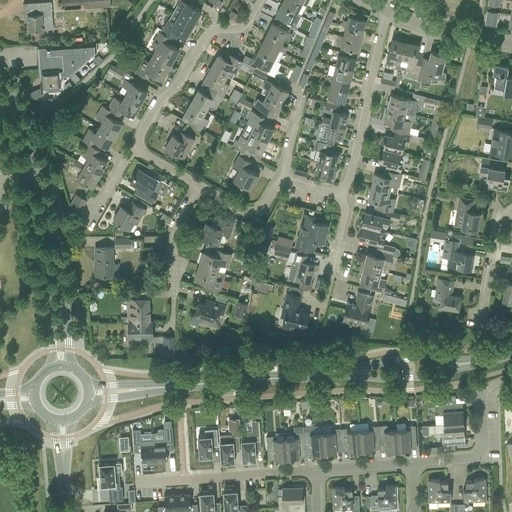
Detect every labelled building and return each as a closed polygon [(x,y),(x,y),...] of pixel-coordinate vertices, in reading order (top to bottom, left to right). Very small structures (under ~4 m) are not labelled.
[(109,0),(61,0),(62,6),(80,4),(84,4),(84,9),(110,7),(109,0)] [(178,15),(194,24),(201,11),(182,0),(179,0),(177,4),(183,7),(178,15)] [(293,0),(283,0),(281,6),(297,14),(301,4),(302,4),(293,0)] [(53,29),(51,1),(23,4),(27,4),(28,15),(29,31),(53,29)] [(281,6),(276,16),(279,17),(277,21),(290,27),(296,30),(298,27),(303,17),(301,16),(297,14),(281,6)] [(326,9),(321,7),(318,12),(324,15),(326,9)] [(329,10),(327,15),(325,21),(331,23),(335,13),(329,10)] [(350,10),(347,21),(343,20),(341,25),(345,27),(363,31),(366,20),(357,18),(358,12),(350,10)] [(240,16),(236,14),(230,11),(227,16),(237,21),(240,16)] [(499,12),(487,11),(484,24),(496,26),(499,12)] [(194,24),(178,15),(174,22),(169,19),(162,31),(161,30),(159,32),(172,39),(175,40),(179,33),(186,37),(194,24)] [(272,23),(267,33),(283,41),(290,27),(277,21),(275,24),(272,23)] [(323,25),(321,30),(327,33),(329,27),(331,23),(325,21),(323,25)] [(312,27),(312,28),(309,37),(313,39),(317,30),(320,25),(314,22),(312,27)] [(345,27),(343,37),(360,42),(363,31),(345,27)] [(327,33),(321,30),(319,36),(324,38),(327,33)] [(172,39),(159,32),(152,45),(157,48),(153,55),(170,65),(179,50),(169,44),(172,39)] [(283,41),(267,33),(262,42),(283,53),(284,53),(287,48),(281,45),(283,41)] [(343,37),(338,36),(336,45),(340,46),(340,48),(357,52),(360,42),(343,37)] [(401,59),(405,42),(392,39),(386,64),(392,66),(394,57),(401,59)] [(283,53),(262,42),(258,52),(278,62),(283,53)] [(405,42),(401,59),(408,61),(406,70),(410,71),(408,77),(417,79),(420,67),(422,59),(416,57),(419,46),(405,42)] [(59,70),(59,79),(66,78),(66,76),(69,76),(88,60),(89,61),(92,58),(91,57),(96,52),(96,43),(37,47),(39,72),(42,71),(59,70)] [(315,44),(309,58),(315,61),(317,55),(320,47),(315,44)] [(254,60),(253,62),(257,64),(255,68),(266,73),(268,70),(273,60),(258,52),(257,52),(256,51),(254,56),(255,56),(254,60)] [(420,67),(417,79),(421,80),(430,83),(433,70),(441,72),(445,56),(431,52),(427,68),(420,67)] [(218,55),(211,67),(227,76),(230,71),(236,74),(240,67),(243,62),(242,61),(235,57),(228,53),(228,54),(230,55),(227,60),(224,58),(218,55)] [(102,60),(98,55),(93,60),(97,64),(102,60)] [(170,65),(153,55),(149,62),(144,59),(136,72),(147,78),(151,73),(162,80),(170,65)] [(335,66),(352,71),(355,60),(338,55),(335,66)] [(309,58),(307,64),(312,66),(315,61),(309,58)] [(120,78),(124,72),(111,64),(108,70),(120,78)] [(503,94),(511,95),(511,76),(507,75),(508,69),(504,69),(504,67),(494,65),(492,76),(496,76),(494,87),(504,89),(503,94)] [(352,71),(335,66),(332,77),(350,81),(352,71)] [(227,76),(211,67),(204,79),(213,84),(210,89),(222,96),(228,85),(224,82),(227,76)] [(268,74),(266,73),(255,68),(253,73),(252,74),(265,80),(268,74)] [(60,85),(59,79),(59,70),(42,71),(43,87),(49,86),(49,92),(59,92),(59,85),(60,85)] [(299,72),(294,70),(290,80),(296,82),(299,72)] [(74,72),(69,77),(75,83),(80,79),(74,72)] [(350,81),(332,77),(330,87),(347,91),(350,81)] [(395,81),(382,78),(380,85),(394,89),(396,82),(395,82),(395,81)] [(126,79),(125,81),(122,85),(129,89),(125,95),(140,104),(147,92),(126,79)] [(263,87),(261,93),(266,96),(282,104),(288,91),(267,80),(263,87)] [(480,85),(479,94),(486,95),(487,87),(480,85)] [(327,98),(326,102),(341,106),(334,104),(335,100),(344,102),(347,91),(330,87),(327,98)] [(237,102),(242,92),(235,88),(229,99),(237,102)] [(222,96),(210,89),(207,95),(198,89),(191,101),(206,110),(209,104),(215,108),(222,96)] [(391,94),(387,108),(415,115),(417,106),(422,107),(423,104),(436,107),(437,100),(412,93),(411,99),(391,94)] [(140,104),(125,95),(122,102),(114,97),(108,108),(113,111),(120,115),(123,110),(133,116),(140,104)] [(258,99),(254,105),(276,116),(282,104),(266,96),(263,102),(258,99)] [(241,98),(238,104),(251,110),(253,104),(241,98)] [(206,110),(191,101),(184,113),(191,117),(188,123),(202,131),(208,119),(202,116),(206,110)] [(324,109),(327,110),(332,111),(330,119),(323,117),(322,121),(345,127),(348,115),(339,113),(341,106),(326,102),(324,109)] [(113,111),(108,108),(102,105),(96,116),(103,121),(100,127),(115,135),(122,123),(110,116),(113,111)] [(415,115),(387,108),(384,121),(396,124),(394,130),(408,133),(411,122),(413,122),(415,115)] [(250,117),(244,129),(268,140),(274,128),(265,124),(262,122),(264,117),(251,111),(248,116),(250,117)] [(492,118),(478,116),(476,126),(491,129),(492,118)] [(345,127),(322,121),(314,119),(313,123),(324,126),(321,137),(319,137),(318,141),(333,145),(335,137),(342,139),(345,127)] [(115,135),(100,127),(96,133),(89,129),(82,140),(87,142),(93,146),(96,141),(108,148),(115,135)] [(235,140),(233,145),(236,146),(242,149),(247,152),(250,147),(253,149),(254,150),(261,153),(268,140),(244,129),(241,135),(238,141),(235,140)] [(511,131),(494,129),(490,152),(511,155),(511,131)] [(408,133),(394,130),(393,136),(385,134),(383,141),(385,141),(383,148),(401,152),(404,140),(408,141),(409,135),(408,134),(408,133)] [(183,159),(194,139),(181,132),(177,138),(172,135),(165,148),(183,159)] [(215,148),(219,141),(208,135),(206,140),(208,141),(207,144),(215,148)] [(333,145),(318,141),(315,140),(313,149),(312,149),(310,150),(309,156),(310,158),(311,158),(311,160),(317,161),(335,166),(336,161),(338,162),(341,153),(326,149),(328,144),(333,145)] [(80,154),(77,160),(100,173),(107,161),(100,157),(103,152),(93,146),(87,142),(80,154)] [(427,147),(424,158),(430,160),(432,148),(427,147)] [(379,154),(378,161),(386,163),(385,169),(385,170),(388,170),(400,173),(401,167),(403,160),(399,159),(401,152),(383,148),(381,155),(379,154)] [(238,155),(232,166),(239,169),(238,171),(233,180),(249,189),(254,181),(255,182),(259,175),(248,169),(252,162),(247,160),(250,155),(250,154),(247,152),(242,149),(239,155),(238,155)] [(482,157),(479,173),(489,175),(487,188),(507,191),(509,177),(503,176),(505,169),(502,169),(504,161),(482,157)] [(74,158),(70,166),(80,172),(77,178),(92,187),(100,173),(77,160),(74,158)] [(430,160),(424,158),(423,158),(418,178),(419,178),(421,178),(425,179),(430,160)] [(317,161),(314,172),(320,174),(320,176),(334,180),(336,171),(334,170),(335,166),(317,161)] [(138,169),(130,182),(138,187),(141,188),(137,194),(134,193),(151,203),(157,193),(155,191),(161,182),(157,180),(138,169)] [(307,172),(295,169),(294,176),(305,179),(307,172)] [(375,173),(371,186),(389,191),(397,193),(398,187),(401,174),(400,173),(388,170),(387,176),(375,173)] [(389,191),(371,186),(368,199),(380,202),(378,209),(386,210),(392,212),(395,200),(387,198),(389,191)] [(69,205),(80,212),(87,200),(76,194),(69,205)] [(474,200),(459,198),(454,226),(461,227),(461,229),(477,232),(480,213),(472,212),(474,200)] [(121,206),(113,220),(120,224),(121,225),(123,226),(124,227),(129,230),(132,232),(136,224),(145,210),(132,202),(127,210),(121,206)] [(365,212),(362,225),(385,231),(389,218),(398,221),(400,214),(392,212),(386,210),(384,216),(365,212)] [(297,235),(294,247),(314,251),(316,241),(324,243),(329,224),(319,222),(320,218),(305,214),(299,236),(297,235)] [(221,234),(229,237),(234,222),(216,216),(213,225),(206,222),(201,238),(218,244),(221,234)] [(270,233),(272,226),(265,225),(262,238),(271,239),(273,234),(270,233)] [(385,231),(362,225),(358,239),(378,244),(377,249),(393,253),(394,247),(382,244),(384,238),(388,232),(385,231)] [(474,237),(464,236),(430,230),(429,237),(445,239),(443,257),(455,258),(453,267),(471,269),(474,253),(457,251),(459,241),(461,242),(473,244),(474,237)] [(130,238),(115,238),(115,248),(130,247),(130,238)] [(261,240),(259,248),(267,250),(269,241),(261,240)] [(275,248),(274,249),(290,252),(291,246),(276,243),(275,248)] [(95,267),(95,276),(119,276),(119,264),(113,264),(113,247),(96,248),(96,266),(95,267)] [(227,266),(231,254),(216,249),(214,255),(204,252),(199,265),(217,271),(219,264),(227,266)] [(367,253),(364,267),(380,271),(381,265),(389,267),(392,257),(393,253),(377,249),(375,255),(367,253)] [(292,262),(288,277),(295,279),(300,280),(298,287),(311,290),(313,282),(310,282),(313,270),(315,264),(307,262),(309,256),(304,255),(297,253),(296,253),(294,259),(293,259),(292,262)] [(217,271),(199,265),(195,278),(205,282),(203,287),(218,293),(222,280),(215,277),(217,271)] [(364,267),(361,281),(368,283),(367,288),(378,291),(390,294),(391,290),(384,288),(386,279),(378,277),(380,271),(364,267)] [(438,278),(435,298),(441,299),(439,307),(458,310),(460,297),(452,295),(454,281),(438,278)] [(511,281),(505,281),(505,285),(503,284),(502,291),(504,291),(502,301),(511,303),(511,305),(511,304),(511,281)] [(148,322),(148,298),(133,298),(133,289),(128,289),(128,316),(130,316),(130,322),(148,322)] [(300,295),(287,292),(283,309),(286,310),(282,327),(297,331),(297,328),(305,329),(309,313),(297,310),(300,295)] [(366,326),(373,296),(358,292),(355,304),(347,302),(342,321),(366,326)] [(225,303),(227,297),(217,294),(215,300),(225,303)] [(394,299),(394,300),(396,300),(395,303),(405,306),(407,300),(395,297),(394,299)] [(223,314),(226,306),(211,301),(210,306),(198,302),(194,314),(200,316),(199,321),(219,328),(222,319),(221,319),(222,313),(223,314)] [(242,319),(243,317),(244,317),(248,304),(238,301),(233,316),(242,319)] [(419,316),(417,324),(423,326),(426,318),(419,316)] [(130,322),(129,322),(129,341),(145,341),(164,343),(164,338),(164,337),(152,337),(151,322),(148,322),(130,322)] [(174,338),(164,338),(164,343),(163,353),(174,353),(174,338)] [(309,408),(308,401),(301,401),(301,409),(309,408)] [(443,424),(463,423),(462,410),(461,410),(460,404),(439,405),(440,415),(443,415),(443,424)] [(260,405),(252,405),(255,417),(260,417),(260,405)] [(241,418),(229,418),(229,429),(241,429),(241,418)] [(247,440),(241,441),(242,461),(244,461),(244,463),(251,462),(251,461),(256,460),(255,450),(255,447),(261,446),(261,450),(260,433),(259,421),(256,421),(255,420),(251,421),(252,431),(246,431),(247,440)] [(153,440),(154,461),(167,460),(167,450),(173,450),(172,427),(171,427),(171,421),(164,422),(165,439),(153,440)] [(444,433),(441,433),(442,446),(454,445),(462,444),(463,444),(463,442),(463,435),(464,435),(463,423),(443,424),(444,433)] [(423,433),(436,433),(435,424),(423,425),(423,433)] [(398,450),(396,430),(387,430),(387,425),(377,426),(379,447),(385,446),(385,451),(398,450)] [(417,446),(416,436),(415,425),(405,426),(405,429),(396,430),(398,450),(410,449),(410,447),(417,446)] [(294,438),(285,438),(287,458),(299,457),(299,455),(305,455),(305,457),(303,431),(303,426),(293,427),(294,438)] [(368,429),(359,430),(361,450),(373,449),(373,447),(379,447),(377,426),(368,426),(368,429)] [(361,450),(359,430),(350,431),(350,428),(340,429),(342,450),(348,449),(348,451),(361,450)] [(140,429),(132,430),(134,452),(141,452),(141,462),(154,461),(153,440),(141,441),(140,434),(140,429)] [(218,446),(217,429),(205,430),(205,436),(198,437),(199,458),(201,457),(201,459),(208,459),(208,457),(212,457),(211,443),(217,442),(218,446)] [(331,432),(322,433),(324,453),(336,452),(336,450),(342,450),(340,429),(331,429),(331,432)] [(220,436),(219,436),(220,442),(221,463),(223,463),(223,464),(230,464),(230,462),(234,462),(234,452),(233,448),(239,448),(239,451),(240,451),(239,435),(240,435),(240,430),(231,430),(232,435),(230,435),(230,434),(220,435),(220,436)] [(313,431),(303,431),(305,457),(306,457),(305,452),(311,452),(311,454),(324,453),(322,433),(313,434),(313,431)] [(287,458),(285,438),(276,439),(276,436),(266,437),(268,458),(274,457),(274,459),(287,458)] [(129,451),(128,437),(119,437),(120,451),(129,451)] [(108,487),(109,501),(123,500),(122,486),(120,486),(119,473),(114,473),(113,462),(99,463),(100,465),(98,465),(98,472),(100,472),(101,484),(106,484),(106,487),(108,487)] [(463,501),(476,500),(486,500),(485,478),(473,478),(473,481),(466,481),(466,489),(463,489),(463,499),(463,501)] [(451,501),(451,499),(451,489),(448,489),(448,482),(440,482),(440,479),(428,480),(429,508),(437,508),(437,501),(451,501)] [(282,496),(278,496),(278,509),(305,508),(305,500),(303,500),(303,495),(303,487),(300,487),(300,485),(292,485),(292,487),(282,487),(282,496)] [(371,496),(365,496),(365,507),(371,507),(371,511),(378,511),(378,508),(387,508),(397,507),(397,485),(385,486),(385,488),(377,488),(377,495),(377,496),(371,496),(371,495),(371,496)] [(359,511),(359,505),(359,495),(358,495),(358,497),(352,497),(352,489),(344,489),(344,487),(332,487),(333,509),(352,509),(352,511),(359,511)] [(248,511),(247,504),(240,505),(237,506),(236,490),(232,491),(232,489),(225,490),(225,491),(223,491),(224,511),(226,511),(231,511),(230,511),(248,511)] [(214,506),(214,503),(213,492),(208,492),(208,491),(202,491),(202,493),(200,493),(201,511),(220,511),(220,502),(220,506),(214,506)] [(190,494),(177,495),(177,511),(197,511),(197,504),(190,504),(190,494)] [(177,511),(177,495),(164,496),(164,506),(157,506),(157,511),(177,511)] [(129,511),(129,510),(131,509),(131,502),(129,503),(117,503),(117,511),(118,511),(117,511),(129,511)]
